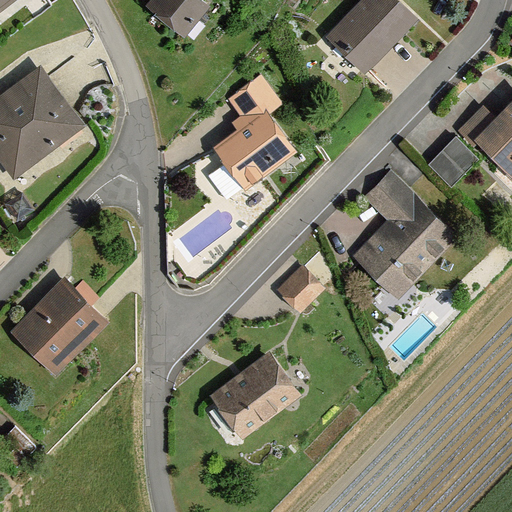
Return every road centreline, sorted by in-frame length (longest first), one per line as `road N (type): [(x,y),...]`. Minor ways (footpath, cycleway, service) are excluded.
road 1 (residential): [(494,0),(452,64),(246,270),(158,345)]
road 2 (residential): [(158,345),(153,203),(138,135)]
road 3 (residential): [(0,290),(123,166),(138,135)]
road 4 (residential): [(162,511),(158,345)]
road 5 (residential): [(138,135),(131,84),(93,0)]
